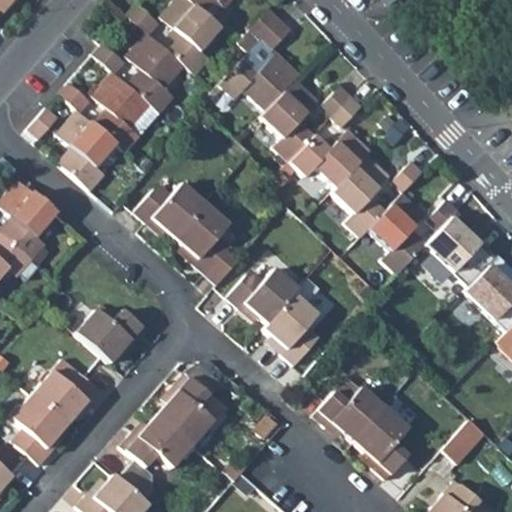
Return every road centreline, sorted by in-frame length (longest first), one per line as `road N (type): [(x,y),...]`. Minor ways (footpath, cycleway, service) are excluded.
road 1 (residential): [(328,0),(511,198)]
road 2 (residential): [(375,511),(380,506),(188,328)]
road 3 (residential): [(188,328),(151,269),(0,141)]
road 4 (residential): [(28,511),(188,328)]
